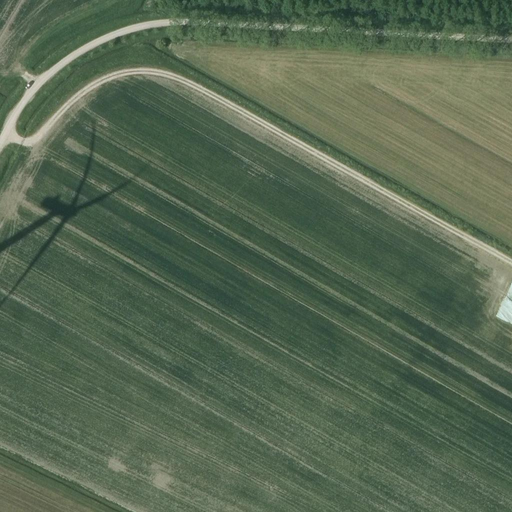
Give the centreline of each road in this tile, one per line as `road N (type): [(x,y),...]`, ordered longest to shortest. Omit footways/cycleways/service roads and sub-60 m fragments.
road 1 (unclassified): [(511,47),(137,30)]
road 2 (unclassified): [(0,136),(46,74),(89,43),(137,30)]
